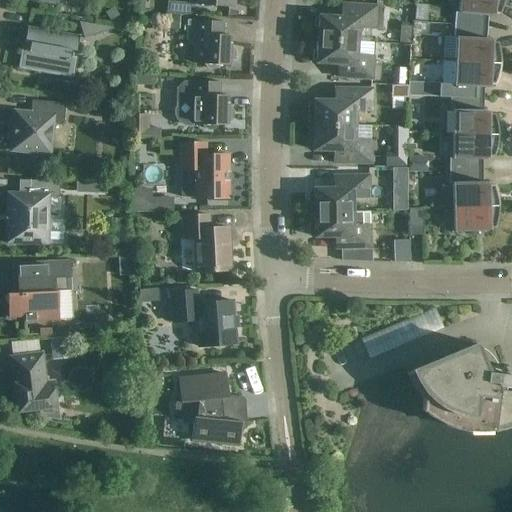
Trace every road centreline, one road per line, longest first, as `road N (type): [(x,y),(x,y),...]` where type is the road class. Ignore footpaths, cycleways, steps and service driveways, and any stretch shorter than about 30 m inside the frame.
road 1 (residential): [(279,0),(272,280)]
road 2 (residential): [(272,280),(511,282)]
road 3 (residential): [(272,280),(283,412)]
